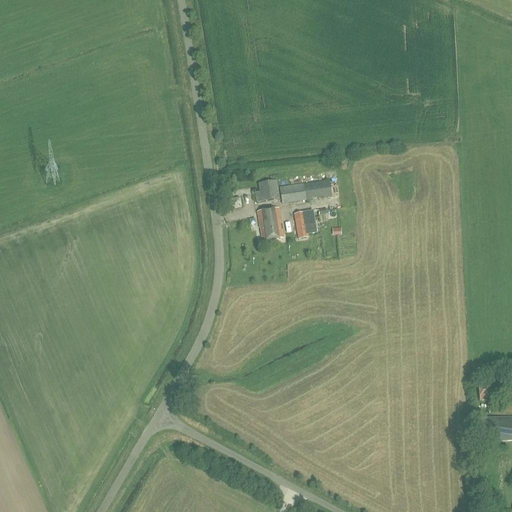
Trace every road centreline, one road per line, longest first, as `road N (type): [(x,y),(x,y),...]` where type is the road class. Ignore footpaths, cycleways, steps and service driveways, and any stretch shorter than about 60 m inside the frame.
road 1 (unclassified): [(158,415),(205,329),(218,254),(179,0)]
road 2 (unclassified): [(338,511),(158,415)]
